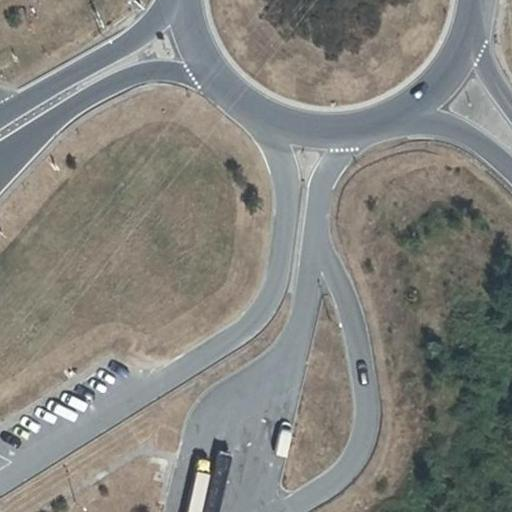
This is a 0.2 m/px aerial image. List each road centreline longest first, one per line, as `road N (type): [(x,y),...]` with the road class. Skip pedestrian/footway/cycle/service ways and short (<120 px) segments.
road 1 (motorway): [(0,157),(81,99),(130,77),(215,76)]
road 2 (motorway): [(178,0),(0,114)]
road 3 (primary): [(215,76),(271,120),(305,130),(341,131),(395,116)]
road 4 (tertiary): [(395,116),(452,128),(511,168)]
